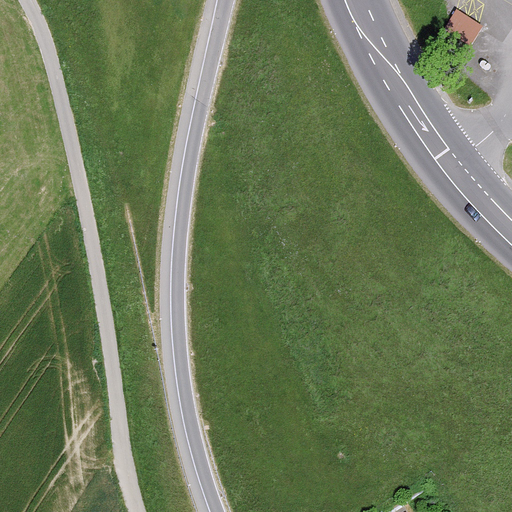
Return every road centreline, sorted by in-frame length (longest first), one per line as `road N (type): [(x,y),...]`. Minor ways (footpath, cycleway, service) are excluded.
road 1 (motorway): [(336,511),(259,353),(219,241),(192,133),(175,0)]
road 2 (motorway): [(132,0),(153,157),(178,253),(288,511)]
road 3 (track): [(24,0),(56,80),(135,511)]
road 4 (motorway): [(224,0),(180,216),(177,297),(190,420),(219,511)]
road 5 (primary): [(511,234),(419,122),(355,0)]
